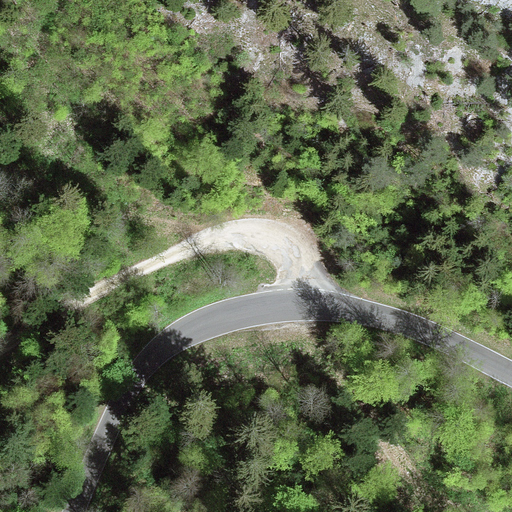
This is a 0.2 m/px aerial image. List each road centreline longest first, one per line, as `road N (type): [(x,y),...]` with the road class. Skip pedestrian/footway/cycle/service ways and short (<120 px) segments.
road 1 (track): [(461,511),(392,458),(355,386),(319,339),(283,254),(258,237),(217,237),(169,256),(0,351)]
road 2 (tertiary): [(73,511),(142,367),(172,338),(219,317),(306,304),(374,314),(511,374)]
road 3 (track): [(0,169),(217,237)]
